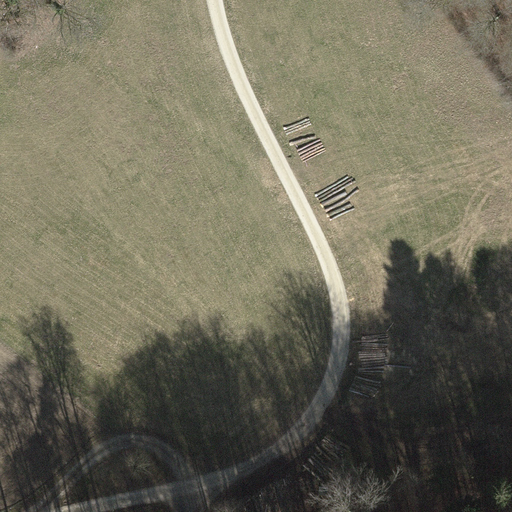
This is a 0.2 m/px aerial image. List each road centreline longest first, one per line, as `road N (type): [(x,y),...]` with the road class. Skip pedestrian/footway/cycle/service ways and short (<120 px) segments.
road 1 (track): [(199,486),(261,459),(305,425),(332,386),(345,344),(333,273),(239,79),(213,0)]
road 2 (track): [(49,511),(81,467),(121,443),(159,450),(199,486)]
